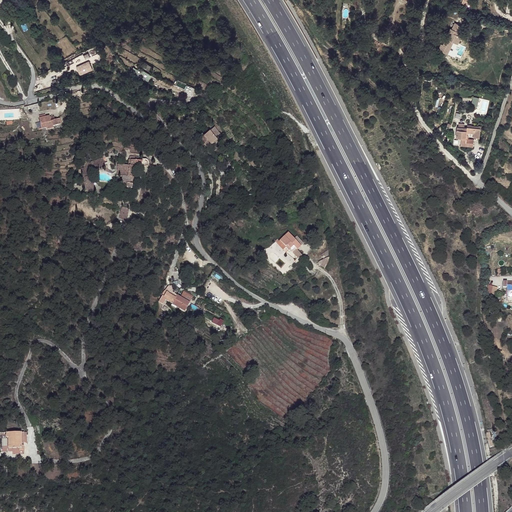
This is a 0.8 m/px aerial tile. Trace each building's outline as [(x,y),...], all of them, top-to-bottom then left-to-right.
[(457,35),(461,25),(455,22),(452,29),(450,28),(445,38),(443,37),(440,43),(441,43),(438,50),(447,54),(450,48),(454,50),(461,37),(457,35)] [(88,54),(76,60),(80,69),(92,63),(88,54)] [(136,58),(128,54),(125,60),(133,64),(134,62),(139,64),(141,59),(136,57),(136,58)] [(150,73),(155,69),(151,64),(145,68),(150,73)] [(145,69),(140,77),(149,83),(154,75),(145,69)] [(37,114),(39,121),(47,121),(47,122),(52,120),(51,118),(59,116),(57,111),(49,114),(49,111),(46,112),(46,110),(42,111),(37,114)] [(467,127),(464,127),(464,124),(458,123),(458,127),(457,126),(456,138),(461,138),(461,139),(460,146),(473,147),(474,139),(466,138),(466,134),(468,135),(469,133),(474,133),(473,138),(479,138),(480,128),(467,127)] [(206,129),(201,132),(206,136),(209,140),(213,138),(206,129)] [(206,136),(201,132),(197,135),(199,137),(197,138),(203,146),(209,142),(208,141),(209,140),(206,136)] [(116,174),(115,185),(119,185),(119,192),(123,194),(123,197),(128,197),(129,194),(130,194),(131,186),(129,186),(129,184),(125,183),(126,179),(129,179),(129,177),(136,178),(139,176),(143,174),(144,172),(142,170),(138,172),(127,171),(126,175),(116,174)] [(82,193),(85,192),(85,187),(90,186),(90,184),(97,183),(95,174),(91,176),(92,177),(86,179),(85,176),(81,178),(82,187),(80,187),(82,193)] [(301,246),(288,234),(284,238),(290,243),(287,247),(290,249),(293,246),(296,250),(297,249),(298,250),(301,246)] [(290,243),(284,238),(279,242),(286,249),(287,247),(290,243)] [(511,283),(507,284),(507,281),(503,282),(503,288),(507,288),(507,301),(511,301),(511,283)] [(158,294),(157,296),(161,299),(162,298),(168,302),(171,297),(164,293),(165,291),(166,290),(164,284),(158,293),(158,294)] [(173,293),(171,297),(168,302),(181,309),(188,297),(183,294),(181,298),(173,293)] [(27,432),(0,432),(0,445),(0,451),(13,451),(13,454),(24,454),(24,446),(28,446),(27,432)]
